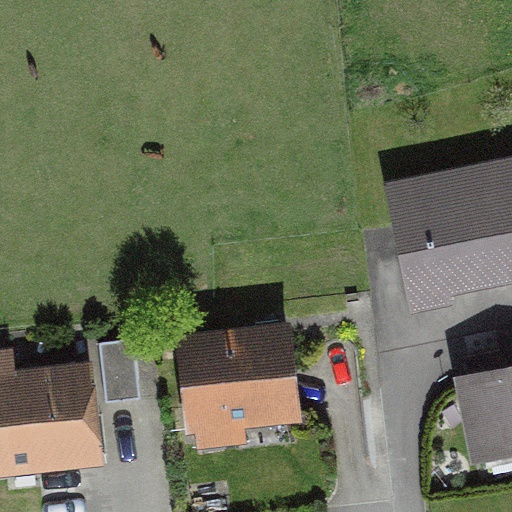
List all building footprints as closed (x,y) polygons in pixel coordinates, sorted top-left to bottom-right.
[(410,291),(511,270),(511,188),(393,212),(410,291)] [(192,448),(291,437),(279,333),(180,344),(192,448)] [(101,404),(136,400),(129,340),(94,344),(101,404)] [(476,452),(511,444),(511,371),(500,374),(496,357),(465,364),(468,381),(462,382),(476,452)] [(0,467),(90,457),(81,371),(0,379),(0,467)]
